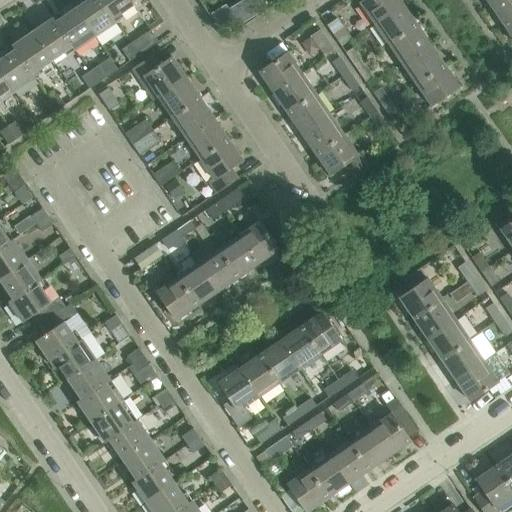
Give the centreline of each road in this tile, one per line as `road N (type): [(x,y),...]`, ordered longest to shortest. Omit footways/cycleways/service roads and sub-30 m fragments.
road 1 (residential): [(273,511),(46,177)]
road 2 (residential): [(364,511),(511,410)]
road 3 (residential): [(312,208),(213,60)]
road 4 (residential): [(89,511),(0,377)]
